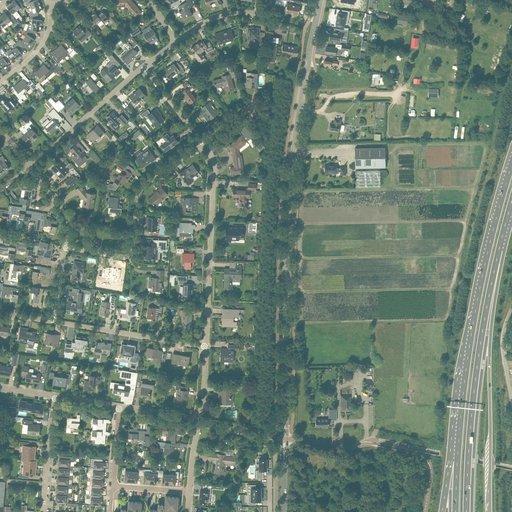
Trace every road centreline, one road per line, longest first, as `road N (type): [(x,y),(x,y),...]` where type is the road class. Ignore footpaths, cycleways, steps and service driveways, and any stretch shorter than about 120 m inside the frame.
road 1 (tertiary): [(284,420),(290,183),(320,0)]
road 2 (trunk): [(511,163),(473,319),(457,459)]
road 3 (trunk): [(466,511),(475,376),(501,239)]
road 4 (trunk): [(489,511),(490,332),(501,239)]
road 5 (residential): [(64,247),(131,254),(139,190),(201,141)]
road 6 (residential): [(205,346),(213,168),(201,141)]
road 7 (residential): [(205,346),(52,321)]
road 8 (residential): [(28,167),(143,66)]
